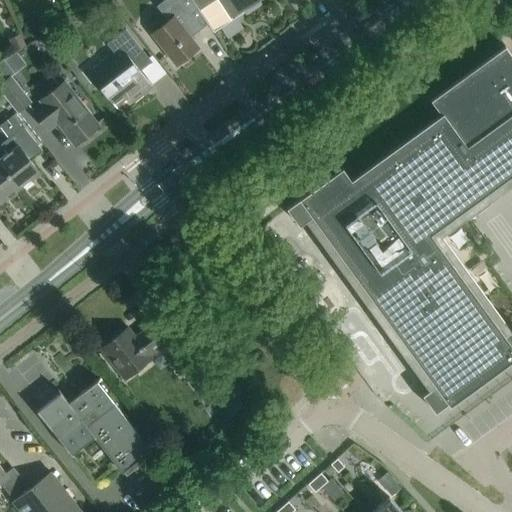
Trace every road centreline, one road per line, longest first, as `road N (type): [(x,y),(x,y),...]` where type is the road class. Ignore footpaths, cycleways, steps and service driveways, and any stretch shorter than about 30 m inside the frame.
road 1 (secondary): [(0,319),(350,44)]
road 2 (residential): [(479,511),(333,411)]
road 3 (residential): [(206,511),(309,421),(333,411)]
